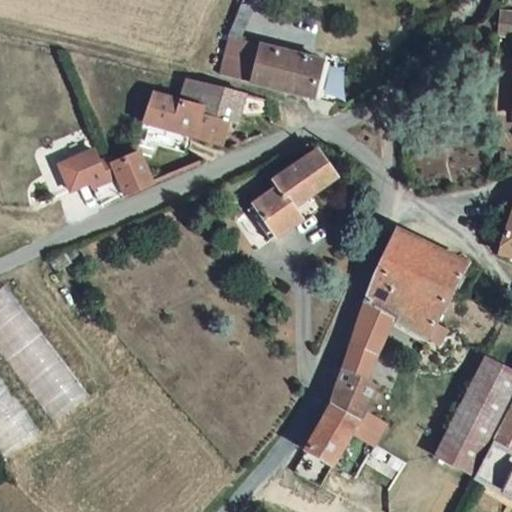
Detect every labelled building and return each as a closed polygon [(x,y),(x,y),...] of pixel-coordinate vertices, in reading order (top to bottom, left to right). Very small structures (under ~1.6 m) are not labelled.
[(511,7),(494,6),(493,26),(511,26),(511,7)] [(251,81),(261,44),(230,32),(228,31),(214,70),(251,81)] [(325,60),(305,56),(261,44),(251,81),(313,97),(325,60)] [(234,124),(247,94),(189,73),(181,95),(208,105),(195,136),(223,147),(228,137),(234,124)] [(208,105),(181,95),(161,88),(149,119),(195,136),(208,105)] [(247,94),(234,124),(242,126),(250,110),(256,97),(247,94)] [(250,110),(270,115),(265,104),(262,99),(256,97),(250,110)] [(195,136),(149,119),(143,135),(188,152),(195,136)] [(100,202),(125,191),(114,162),(112,155),(100,160),(95,147),(68,158),(72,168),(64,171),(71,187),(90,179),(100,202)] [(125,191),(125,192),(153,180),(142,153),(135,155),(114,162),(125,191)] [(274,186),(280,194),(291,208),(292,209),(316,194),(335,184),(334,182),(339,178),(321,154),(274,186)] [(72,168),(68,158),(60,162),(64,171),(72,168)] [(335,184),(316,194),(322,201),(338,190),(335,184)] [(274,197),(271,195),(255,206),(276,238),(295,224),(288,212),(292,209),(291,208),(280,194),(274,197)] [(276,238),(255,206),(248,211),(269,244),(276,238)] [(511,210),(497,251),(500,253),(511,258),(511,210)] [(434,318),(466,262),(394,230),(363,302),(386,315),(425,337),(428,331),(443,337),(448,325),(434,318)] [(372,351),(386,315),(363,302),(349,338),(372,351)] [(358,378),(372,351),(349,338),(343,351),(337,360),(334,365),(318,406),(309,428),(303,440),(299,447),(326,462),(328,464),(346,430),(369,384),(358,378)] [(462,469),(511,372),(511,370),(478,353),(426,451),(462,469)] [(49,398),(63,415),(90,394),(76,376),(49,398)] [(0,460),(0,461),(39,435),(0,377),(0,460)] [(511,430),(511,389),(511,390),(486,437),(504,446),(511,430)] [(369,443),(346,430),(328,464),(349,474),(369,443)] [(511,450),(504,446),(486,437),(468,470),(511,494),(511,450)]
